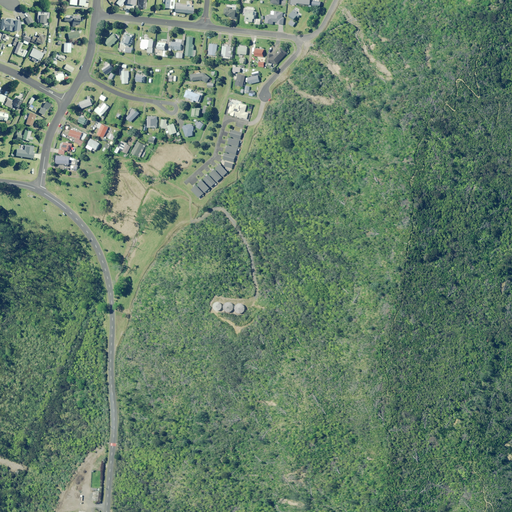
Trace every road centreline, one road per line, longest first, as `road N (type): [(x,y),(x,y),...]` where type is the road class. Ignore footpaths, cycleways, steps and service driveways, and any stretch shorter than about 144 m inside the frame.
road 1 (tertiary): [(38,190),(85,228),(107,276),(113,430),(106,511)]
road 2 (residential): [(263,95),(255,120),(226,120),(214,158),(186,182)]
